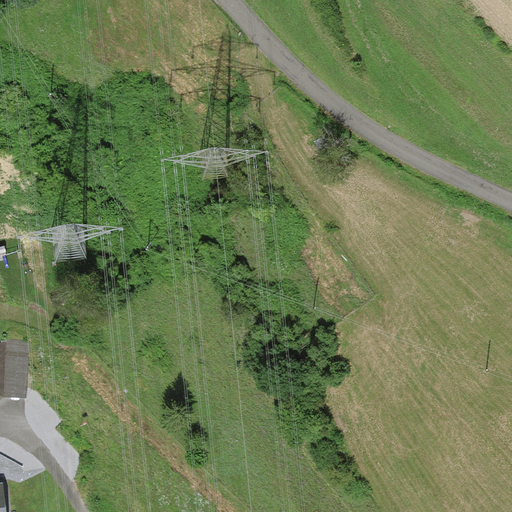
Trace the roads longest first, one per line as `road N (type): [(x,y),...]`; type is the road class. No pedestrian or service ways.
road 1 (track): [(511,209),(337,119),(222,0)]
road 2 (track): [(231,511),(63,341),(41,324),(0,317)]
